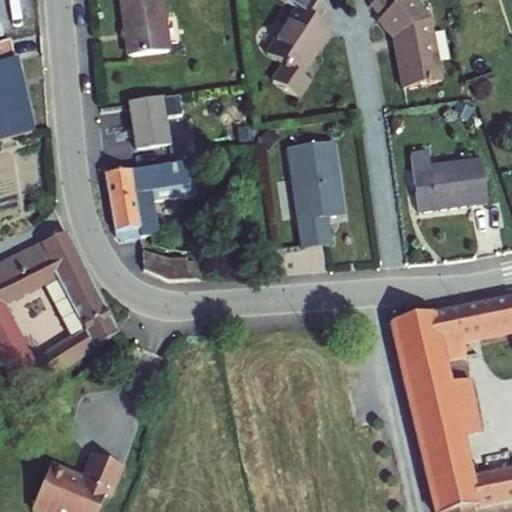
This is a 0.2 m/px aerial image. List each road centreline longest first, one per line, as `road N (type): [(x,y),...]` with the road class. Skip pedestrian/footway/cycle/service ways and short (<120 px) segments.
road 1 (residential): [(61,0),(78,187),(89,230),(119,280),(168,303),(393,290)]
road 2 (residential): [(361,26),(393,290)]
